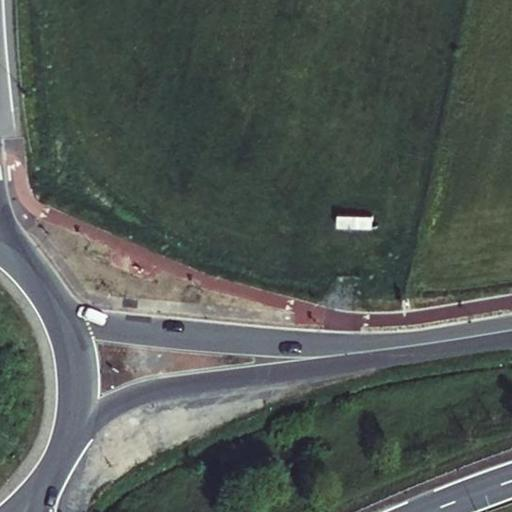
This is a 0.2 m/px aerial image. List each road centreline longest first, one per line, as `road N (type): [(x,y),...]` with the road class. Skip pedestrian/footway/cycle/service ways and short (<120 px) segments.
road 1 (tertiary): [(65,453),(91,419),(133,393),(336,364),(405,345)]
road 2 (tertiary): [(405,345),(138,330),(85,322),(61,309)]
road 3 (trunk): [(65,453),(79,392),(61,309)]
